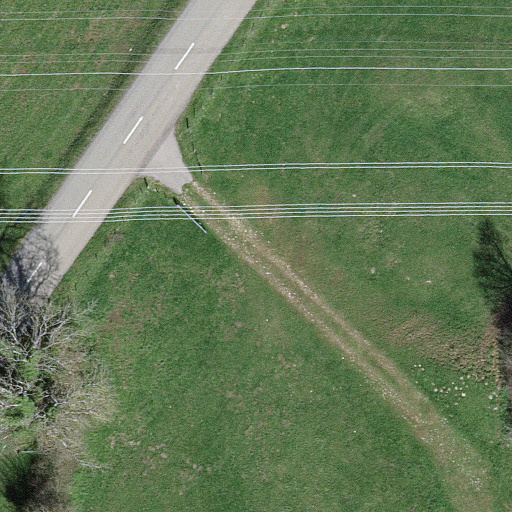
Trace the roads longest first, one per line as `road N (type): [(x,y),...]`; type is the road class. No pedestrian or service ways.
road 1 (track): [(120,126),(388,381),(487,511)]
road 2 (tertiary): [(0,306),(212,0)]
